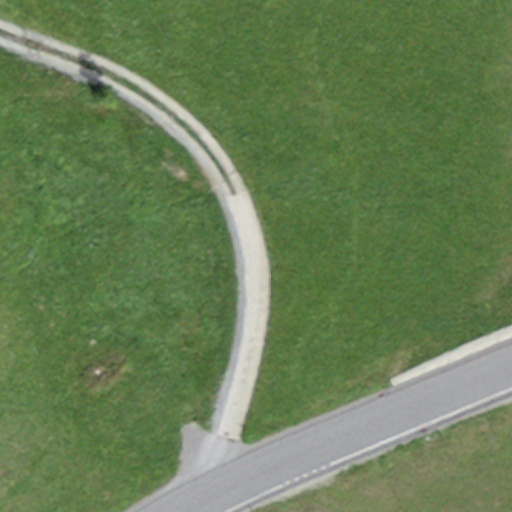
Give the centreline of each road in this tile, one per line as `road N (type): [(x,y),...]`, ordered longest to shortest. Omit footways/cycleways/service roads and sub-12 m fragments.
road 1 (track): [(219,492),(261,323),(259,256),(240,196),(215,156),(165,108),(97,67),(0,30)]
road 2 (unclassified): [(511,368),(188,511)]
